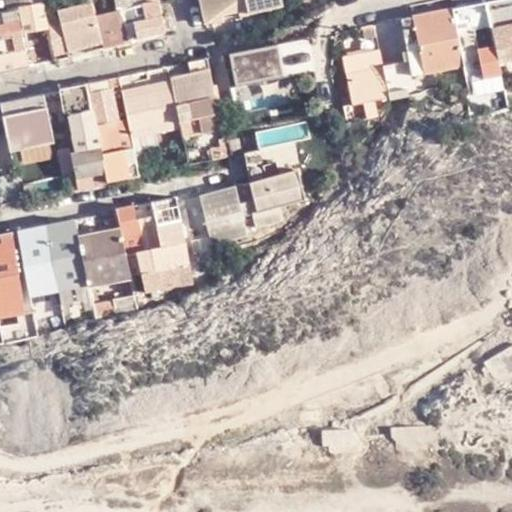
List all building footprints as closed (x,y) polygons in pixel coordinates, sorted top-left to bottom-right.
[(6,0),(9,12),(17,10),(21,10),(46,5),(44,0),(6,0)] [(144,0),(114,0),(117,15),(124,14),(147,9),(144,0)] [(159,0),(144,0),(147,9),(161,5),(159,0)] [(203,0),(209,24),(233,19),(230,6),(226,6),(224,0),(203,0)] [(247,0),(248,2),(251,15),(293,6),(291,0),(247,0)] [(511,1),(490,6),(502,67),(511,65),(511,1)] [(233,19),(251,15),(248,2),(230,6),(233,19)] [(26,35),(51,30),(46,5),(21,10),(26,35)] [(68,25),(60,26),(67,53),(104,44),(99,20),(95,5),(65,11),(68,25)] [(161,5),(147,9),(149,24),(164,21),(161,5)] [(477,84),(505,80),(502,67),(490,6),(457,12),(467,68),(471,87),(477,84)] [(147,9),(124,14),(126,28),(149,24),(147,9)] [(9,12),(0,14),(0,37),(22,32),(17,10),(9,12)] [(467,68),(457,12),(418,20),(428,76),(467,68)] [(117,15),(111,16),(116,46),(129,43),(126,28),(124,14),(117,15)] [(116,46),(111,16),(99,20),(106,49),(116,46)] [(428,76),(418,20),(406,23),(413,62),(416,78),(428,76)] [(149,24),(153,37),(166,34),(164,21),(149,24)] [(126,28),(129,43),(153,37),(149,24),(126,28)] [(60,26),(51,30),(56,56),(67,53),(60,26)] [(0,56),(27,51),(23,36),(22,32),(0,37),(0,56)] [(312,42),(241,55),(247,87),(319,73),(312,42)] [(0,56),(0,72),(30,67),(27,51),(0,56)] [(380,104),(393,101),(386,67),(382,53),(346,61),(348,70),(356,109),(380,104)] [(247,87),(241,55),(234,57),(240,89),(247,87)] [(214,72),(212,61),(191,65),(193,75),(176,80),(176,86),(182,110),(184,125),(185,129),(187,139),(227,130),(220,101),(214,72)] [(393,101),(419,96),(416,78),(413,62),(386,67),(393,101)] [(176,80),(173,69),(156,73),(158,77),(150,79),(152,90),(176,86),(176,80)] [(128,96),(152,90),(150,79),(141,81),(140,76),(125,80),(128,96)] [(419,96),(431,94),(428,76),(416,78),(419,96)] [(125,80),(114,81),(122,123),(133,120),(125,80)] [(508,96),(505,80),(477,84),(480,100),(496,98),(508,96)] [(121,123),(122,123),(114,81),(92,86),(101,127),(121,123)] [(65,94),(77,156),(92,153),(106,151),(101,127),(92,86),(65,92),(65,94)] [(161,134),(185,129),(184,125),(182,110),(176,86),(152,90),(161,134)] [(137,138),(161,134),(152,90),(128,96),(133,120),(137,138)] [(65,94),(49,97),(59,144),(14,153),(17,168),(65,158),(77,156),(65,94)] [(49,97),(5,106),(14,153),(59,144),(49,97)] [(382,123),(380,104),(356,109),(348,110),(353,129),(382,123)] [(122,123),(121,123),(127,153),(139,150),(137,138),(133,120),(122,123)] [(108,156),(127,153),(121,123),(101,127),(106,151),(108,156)] [(161,134),(137,138),(139,150),(140,157),(152,154),(165,151),(161,134)] [(206,203),(218,248),(255,238),(250,219),(259,216),(263,230),(288,223),(284,209),(313,202),(306,175),(298,146),(263,156),(248,160),(256,189),(206,203)] [(139,150),(127,153),(133,181),(145,179),(140,157),(139,150)] [(97,176),(111,174),(108,156),(106,151),(92,153),(97,176)] [(81,179),(97,176),(92,153),(77,156),(81,179)] [(113,185),(133,181),(127,153),(108,156),(111,174),(113,185)] [(152,154),(140,157),(145,179),(155,177),(152,154)] [(69,181),(81,179),(77,156),(65,158),(69,181)] [(98,187),(113,185),(111,174),(97,176),(98,187)] [(16,175),(0,178),(0,185),(3,204),(20,200),(16,175)] [(83,191),(98,187),(97,176),(81,179),(83,191)] [(155,177),(145,179),(147,191),(158,188),(155,177)] [(161,208),(162,218),(180,216),(188,249),(192,248),(183,204),(161,208)] [(143,211),(145,223),(162,218),(161,208),(143,211)] [(143,211),(124,215),(126,226),(145,223),(143,211)] [(170,252),(181,251),(188,249),(180,216),(162,218),(170,252)] [(85,223),(88,240),(120,234),(118,225),(110,225),(109,218),(85,223)] [(145,223),(153,256),(170,252),(162,218),(145,223)] [(55,230),(67,296),(97,290),(88,240),(85,223),(55,230)] [(153,256),(145,223),(126,226),(127,232),(133,260),(138,259),(146,257),(153,256)] [(38,302),(67,296),(55,230),(26,237),(38,302)] [(97,290),(138,282),(137,280),(133,260),(127,232),(120,234),(88,240),(97,290)] [(188,249),(181,251),(185,271),(196,268),(192,248),(188,249)] [(150,278),(185,271),(181,251),(170,252),(153,256),(146,257),(150,278)] [(196,268),(185,271),(189,290),(201,287),(196,268)] [(189,290),(185,271),(150,278),(154,296),(189,290)] [(103,324),(144,316),(141,303),(101,312),(103,324)] [(511,372),(511,348),(487,365),(497,381),(511,372)] [(438,426),(394,429),(394,446),(398,449),(426,461),(438,457),(438,426)] [(348,429),(325,433),(327,461),(361,458),(368,444),(348,429)]
